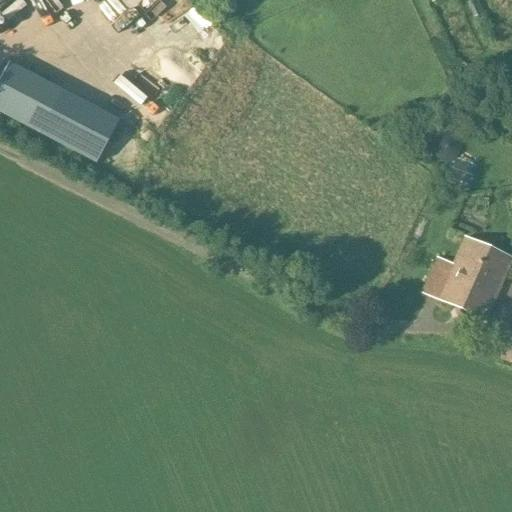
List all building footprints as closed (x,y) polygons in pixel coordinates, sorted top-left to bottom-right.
[(0,0),(0,9),(10,0),(0,0)] [(443,18),(436,0),(420,0),(428,23),(443,18)] [(0,115),(33,133),(38,136),(57,145),(80,101),(62,91),(9,63),(0,79),(0,115)] [(116,142),(106,166),(121,172),(131,148),(116,142)] [(485,321),(511,259),(465,239),(453,266),(437,259),(422,294),(485,321)] [(511,331),(507,329),(502,341),(511,345),(511,331)] [(511,348),(501,343),(495,358),(511,365),(511,348)]
